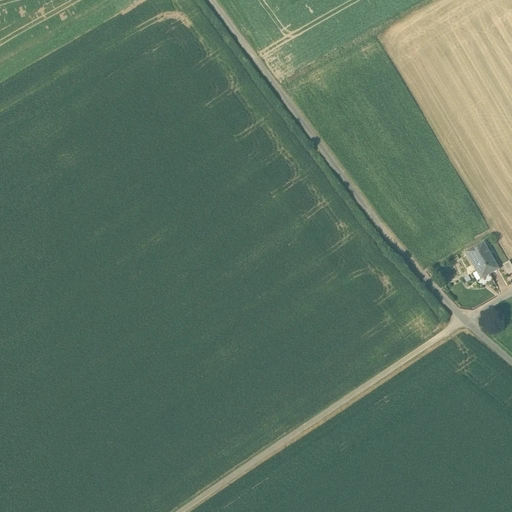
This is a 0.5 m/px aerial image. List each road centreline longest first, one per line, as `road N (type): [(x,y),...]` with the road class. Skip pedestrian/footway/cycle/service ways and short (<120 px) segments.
road 1 (unclassified): [(511,363),(377,225),(211,0)]
road 2 (track): [(180,511),(511,293)]
